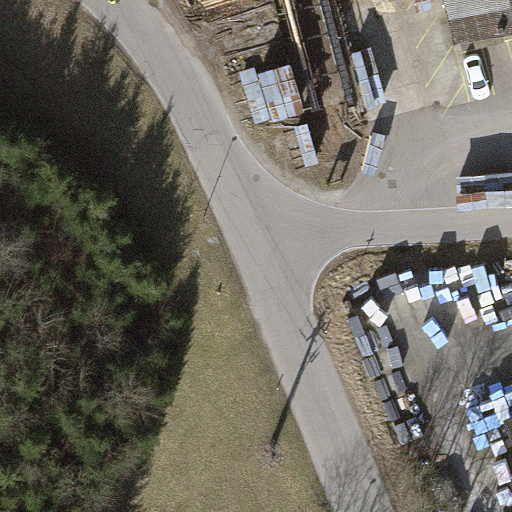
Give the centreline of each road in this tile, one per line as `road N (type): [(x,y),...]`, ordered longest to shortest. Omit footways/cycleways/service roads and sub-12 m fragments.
road 1 (residential): [(109,0),(182,86),(259,263)]
road 2 (residential): [(259,263),(360,511)]
road 3 (residential): [(259,263),(511,220)]
